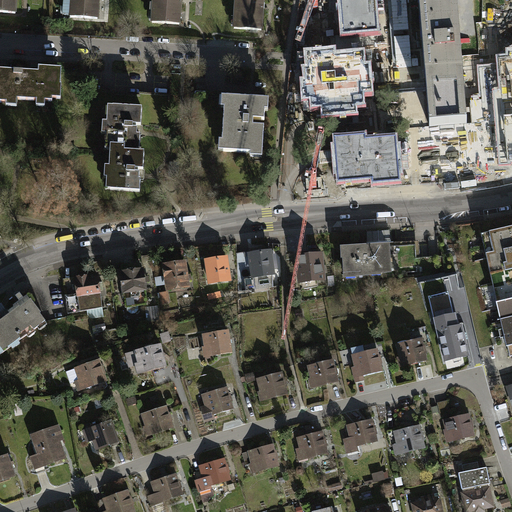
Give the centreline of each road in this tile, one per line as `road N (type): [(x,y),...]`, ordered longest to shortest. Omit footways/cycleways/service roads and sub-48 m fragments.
road 1 (residential): [(6,511),(253,427),(458,380),(479,386),(511,481)]
road 2 (secondary): [(511,195),(91,246),(0,278)]
road 3 (residential): [(0,39),(254,54)]
